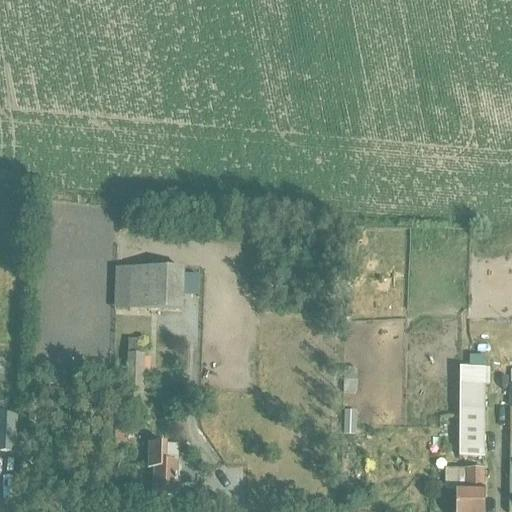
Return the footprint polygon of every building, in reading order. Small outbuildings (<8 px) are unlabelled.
[(285,283),(301,279),(297,266),(281,270),(285,283)] [(130,314),(179,316),(180,276),(131,274),(130,314)] [(128,341),(126,394),(141,394),(143,342),(128,341)] [(493,349),(475,348),(473,363),(492,364),(493,349)] [(57,396),(75,393),(71,367),(53,370),(57,396)] [(350,390),(362,390),(362,368),(351,368),(350,390)] [(460,370),(460,387),(459,459),(483,459),(484,387),(489,387),(489,370),(460,370)] [(0,419),(0,454),(14,456),(16,420),(0,419)] [(364,439),(371,427),(359,420),(352,432),(364,439)] [(150,499),(174,500),(175,469),(164,468),(165,451),(146,451),(145,475),(151,475),(150,499)] [(446,491),(457,491),(456,511),(483,511),(484,473),(446,472),(446,491)]
